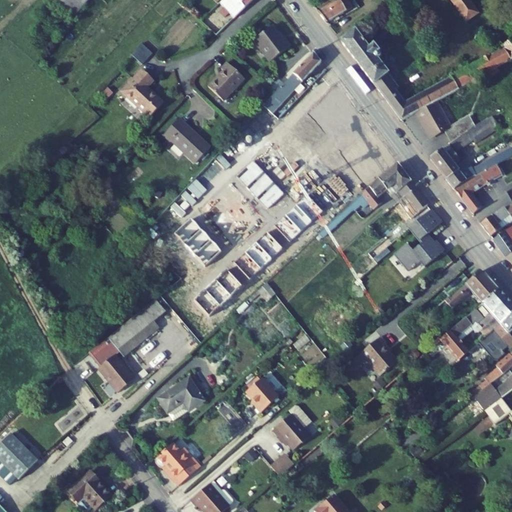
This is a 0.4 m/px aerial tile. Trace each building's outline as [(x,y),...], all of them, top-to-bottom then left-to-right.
[(53,0),(74,17),(88,0),(53,0)] [(252,0),(223,0),(220,3),(234,18),(252,0)] [(318,0),(315,2),(328,20),(352,3),(350,0),(318,0)] [(482,10),(474,0),(456,0),(470,19),(482,10)] [(255,40),(271,62),(290,47),(284,39),(282,40),(278,35),(272,27),(255,40)] [(342,39),(356,56),(371,45),(357,27),(342,39)] [(504,46),(410,98),(398,83),(394,78),(397,75),(379,54),(380,54),(381,54),(382,53),(382,52),(382,50),(381,50),(380,49),(379,50),(382,47),(377,41),(371,45),(356,56),(379,85),(402,118),(417,109),(436,99),(511,57),(511,37),(502,43),(504,46)] [(281,87),(290,95),(302,83),(321,63),(314,53),(281,87)] [(209,87),(224,102),(245,80),(228,63),(222,69),(224,71),(209,87)] [(150,118),(164,103),(147,88),(154,81),(143,70),(122,92),(150,118)] [(302,95),(299,104),(307,111),(320,97),(327,90),(336,81),(327,70),(302,95)] [(353,105),(336,81),(327,90),(337,104),(330,111),(327,115),(335,123),(353,105)] [(274,95),(283,103),(290,96),(290,95),(281,87),(275,94),(274,95)] [(327,90),(320,97),(330,111),(337,104),(327,90)] [(269,100),(278,108),(283,103),(274,95),(269,100)] [(436,99),(417,109),(431,134),(446,126),(453,140),(480,121),(474,110),(451,123),(436,99)] [(264,106),(273,114),(278,108),(269,100),(264,106)] [(264,106),(259,111),(269,119),(273,115),(273,114),(264,106)] [(255,115),(264,124),(269,119),(259,111),(255,115)] [(350,192),(323,163),(357,132),(364,141),(374,132),(359,112),(314,153),(317,156),(276,194),(295,213),(312,197),(315,194),(330,210),(350,192)] [(440,168),(454,161),(461,158),(456,150),(475,137),(477,139),(500,124),(493,114),(480,121),(453,140),(431,155),(440,168)] [(255,115),(250,120),(260,129),(264,124),(255,115)] [(172,141),(196,164),(209,149),(193,134),(195,133),(180,118),(177,122),(166,133),(163,136),(170,143),(172,141)] [(246,125),(255,134),(260,129),(250,120),(246,125)] [(245,126),(241,130),(251,139),(255,134),(246,125),(245,126)] [(236,135),(246,143),(251,139),(241,130),(240,130),(236,135)] [(377,158),(387,150),(374,132),(364,141),(377,158)] [(236,135),(232,139),(242,148),(246,143),(236,135)] [(227,144),(237,153),(242,148),(232,139),(227,144)] [(227,144),(223,149),(233,158),(237,153),(227,144)] [(447,176),(454,186),(474,172),(478,173),(496,164),(496,163),(511,154),(511,145),(473,166),(471,162),(459,167),(447,176)] [(219,154),(228,163),(233,158),(223,149),(219,154)] [(219,154),(214,159),(224,168),(228,163),(219,154)] [(286,159),(296,170),(302,165),(291,154),(286,159)] [(511,154),(496,163),(496,164),(501,174),(511,168),(511,154)] [(209,163),(219,173),(224,168),(214,159),(209,163)] [(291,175),(296,170),(286,159),(281,164),(291,175)] [(440,168),(447,176),(459,167),(454,161),(440,168)] [(209,163),(205,169),(215,177),(219,173),(209,163)] [(275,169),(286,180),(291,175),(281,164),(275,169)] [(397,193),(411,182),(398,164),(379,180),(362,195),(374,210),(382,203),(379,199),(382,196),(380,194),(387,189),(388,190),(392,187),(396,192),(397,193)] [(474,172),(454,186),(473,210),(482,205),(473,190),(502,175),(501,174),(496,164),(478,173),(474,172)] [(201,173),(210,182),(215,177),(205,169),(201,173)] [(281,184),(286,180),(275,169),(270,173),(281,184)] [(201,173),(196,178),(206,187),(210,182),(201,173)] [(266,178),(277,189),(281,184),(270,173),(266,178)] [(192,183),(201,192),(206,187),(196,178),(192,183)] [(271,194),(277,189),(266,178),(261,183),(271,194)] [(192,183),(187,188),(197,197),(201,192),(192,183)] [(256,188),(266,199),(271,194),(261,183),(256,188)] [(182,192),(192,202),(197,197),(187,188),(182,192)] [(261,203),(266,199),(256,188),(251,192),(261,203)] [(410,218),(411,219),(418,213),(428,205),(416,189),(398,203),(410,218)] [(182,192),(178,197),(188,207),(192,202),(182,192)] [(245,197),(256,208),(261,203),(251,192),(245,197)] [(261,276),(327,213),(312,197),(295,213),(276,194),(275,193),(227,240),(246,260),(261,276)] [(511,198),(509,194),(499,200),(503,207),(504,206),(505,208),(511,204),(511,198)] [(174,202),(184,211),(188,207),(178,197),(174,202)] [(251,213),(256,208),(245,197),(240,202),(251,213)] [(174,202),(169,207),(179,216),(184,211),(174,202)] [(235,206),(246,218),(251,213),(240,202),(235,206)] [(393,207),(406,221),(410,218),(398,203),(393,207)] [(484,203),(482,205),(473,210),(481,220),(491,214),(484,203)] [(491,232),(510,218),(511,217),(511,204),(505,208),(504,206),(503,207),(491,214),(481,220),(491,232)] [(241,222),(246,218),(235,206),(231,211),(241,222)] [(165,212),(174,221),(179,216),(169,207),(165,212)] [(420,262),(425,267),(444,251),(436,241),(432,244),(426,236),(442,222),(432,210),(409,229),(421,244),(412,252),(407,245),(395,255),(409,272),(420,262)] [(226,216),(236,227),(241,222),(231,211),(226,216)] [(174,221),(165,212),(155,222),(165,231),(167,233),(176,223),(174,221)] [(231,232),(236,227),(226,216),(220,221),(231,232)] [(215,225),(226,236),(231,232),(220,221),(215,225)] [(165,231),(155,222),(153,224),(151,226),(161,236),(165,231)] [(493,235),(505,252),(511,248),(511,224),(511,222),(493,235)] [(225,238),(226,236),(215,225),(210,230),(221,241),(225,238)] [(151,226),(147,231),(157,240),(161,236),(151,226)] [(205,235),(216,246),(221,241),(210,230),(205,235)] [(152,245),(157,240),(147,231),(142,236),(152,245)] [(201,240),(211,251),(216,246),(205,235),(201,240)] [(142,236),(138,240),(148,249),(152,245),(142,236)] [(227,240),(225,238),(221,241),(216,246),(211,251),(206,255),(201,260),(196,265),(191,270),(186,274),(181,279),(171,289),(192,311),(246,260),(227,240)] [(383,252),(392,244),(387,238),(369,254),(374,260),(383,252)] [(195,244),(206,255),(211,251),(201,240),(195,244)] [(190,249),(201,260),(206,255),(195,244),(190,249)] [(185,254),(196,265),(201,260),(190,249),(185,254)] [(376,262),(385,255),(383,252),(374,260),(376,262)] [(180,258),(191,270),(196,265),(185,254),(180,258)] [(360,278),(378,264),(376,262),(374,260),(369,254),(351,268),(360,278)] [(186,274),(191,270),(180,258),(175,263),(186,274)] [(169,269),(181,279),(186,274),(175,263),(169,269)] [(483,305),(499,291),(482,271),(451,297),(448,298),(445,300),(452,309),(469,295),(470,291),(483,305)] [(262,296),(271,288),(267,283),(258,292),(262,296)] [(442,339),(448,346),(460,360),(469,352),(460,342),(457,338),(471,327),(476,322),(482,330),(480,332),(486,338),(488,336),(511,315),(511,305),(499,291),(483,305),(442,339)] [(128,355),(172,319),(156,300),(112,335),(128,355)] [(511,337),(509,334),(511,331),(511,315),(488,336),(495,344),(497,342),(501,345),(504,343),(510,350),(511,348),(511,337)] [(480,332),(482,330),(476,322),(471,327),(457,338),(460,342),(474,330),(476,333),(479,333),(480,332)] [(120,353),(124,358),(128,355),(112,335),(89,353),(100,367),(98,369),(119,393),(135,380),(116,356),(120,353)] [(359,355),(365,362),(368,360),(382,376),(397,363),(383,347),(386,344),(380,337),(359,355)] [(475,347),(469,352),(473,357),(479,352),(475,347)] [(480,386),(483,390),(491,384),(504,374),(510,369),(511,366),(511,353),(510,355),(497,366),(498,367),(485,378),(486,380),(480,386)] [(323,371),(329,365),(324,359),(318,365),(323,371)] [(261,413),(279,398),(275,393),(282,387),(271,374),(263,380),(262,379),(261,380),(248,391),(246,393),(258,406),(256,407),(261,413)] [(200,395),(205,391),(194,375),(189,379),(200,395)] [(261,380),(258,377),(245,388),(248,391),(261,380)] [(511,377),(496,391),(491,384),(483,390),(472,398),(469,401),(472,405),(477,401),(485,411),(502,399),(511,391),(511,377)] [(190,411),(204,401),(200,395),(189,379),(158,399),(168,414),(184,402),(190,411)] [(480,386),(469,394),(472,398),(483,390),(480,386)] [(485,411),(495,425),(509,415),(511,412),(502,399),(485,411)] [(168,414),(173,422),(190,411),(184,402),(168,414)] [(294,451),(311,437),(304,429),(312,422),(299,407),(299,405),(296,404),(296,405),(290,411),(292,414),(273,430),(284,443),(286,441),(288,444),(294,451)] [(335,429),(351,415),(347,411),(331,425),(335,429)] [(0,445),(0,460),(19,480),(38,461),(12,434),(0,445)] [(173,443),(155,460),(155,461),(155,462),(156,464),(157,465),(159,467),(163,469),(163,468),(166,466),(170,470),(168,472),(174,478),(173,479),(179,486),(200,467),(184,448),(180,452),(173,443)] [(410,451),(417,460),(424,455),(417,447),(410,451)] [(245,456),(251,460),(257,454),(251,449),(245,456)] [(271,467),(281,477),(294,466),(285,455),(271,467)] [(201,464),(202,466),(212,457),(210,456),(201,464)] [(286,484),(303,470),(297,463),(294,466),(281,477),(280,478),(286,484)] [(166,466),(163,468),(173,479),(174,478),(168,472),(170,470),(166,466)] [(96,510),(111,495),(91,472),(69,492),(78,502),(78,505),(84,511),(88,511),(94,507),(96,510)] [(222,491),(214,482),(210,485),(218,494),(222,491)] [(200,506),(204,511),(224,511),(229,508),(229,507),(233,504),(233,501),(225,491),(222,491),(218,494),(210,485),(191,501),(197,508),(200,506)] [(342,506),(334,496),(330,499),(338,509),(342,506)] [(446,502),(436,511),(449,511),(458,503),(451,497),(446,502)] [(347,511),(342,506),(338,509),(330,499),(315,511),(347,511)] [(379,506),(382,510),(387,506),(383,502),(379,506)]
